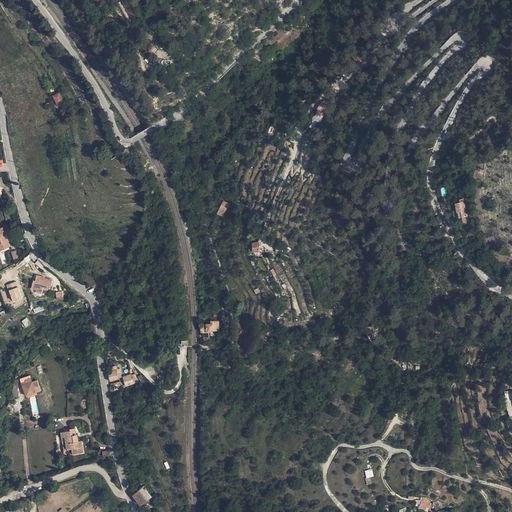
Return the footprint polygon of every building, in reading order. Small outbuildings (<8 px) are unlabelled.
[(49,99),(52,104),(57,102),(57,103),(61,101),(57,93),(53,95),(53,96),(49,98),(49,99)] [(235,198),(236,193),(228,190),(223,203),(228,205),(232,197),(235,198)] [(464,198),(455,200),(459,214),(463,213),(464,220),(469,218),(464,198)] [(1,228),(1,225),(0,225),(0,237),(3,246),(11,243),(12,242),(9,232),(10,231),(8,225),(1,228)] [(48,276),(40,274),(39,280),(37,279),(35,287),(40,288),(40,286),(45,286),(45,285),(54,287),(56,279),(48,277),(48,276)] [(7,284),(11,302),(21,300),(17,281),(7,284)] [(67,290),(59,291),(61,299),(67,298),(67,296),(69,295),(70,292),(67,290)] [(21,321),(26,327),(31,323),(27,317),(21,321)] [(380,326),(380,325),(376,326),(376,323),(372,323),(372,326),(367,326),(367,332),(372,331),(377,331),(377,328),(380,328),(380,326)] [(218,324),(203,324),(203,331),(206,331),(206,335),(212,335),(212,331),(218,331),(218,324)] [(113,379),(121,378),(121,377),(123,376),(123,373),(124,372),(123,368),(112,370),(113,379)] [(32,375),(22,378),(27,396),(34,394),(37,393),(34,382),(32,375)] [(127,387),(135,386),(133,377),(126,378),(127,387)] [(39,380),(34,382),(37,393),(42,392),(39,380)] [(75,423),(69,425),(70,428),(64,428),(68,446),(73,445),(74,450),(84,448),(81,436),(79,436),(78,429),(76,430),(75,423)] [(366,478),(374,476),(372,469),(364,470),(366,478)] [(143,501),(149,497),(154,493),(145,483),(135,492),(143,501)]
